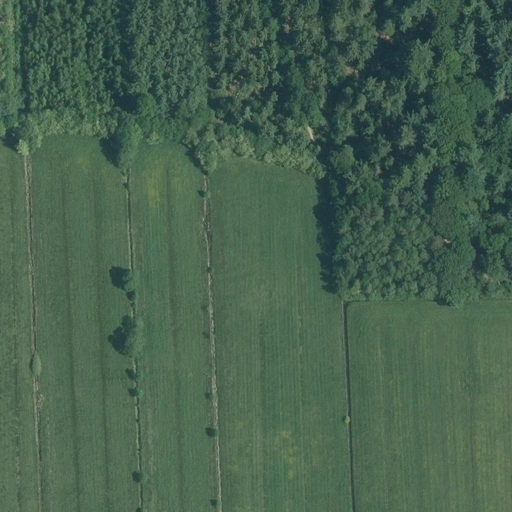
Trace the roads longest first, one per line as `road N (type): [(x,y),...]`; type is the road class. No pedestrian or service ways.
road 1 (track): [(464,293),(445,0)]
road 2 (track): [(261,0),(326,154)]
